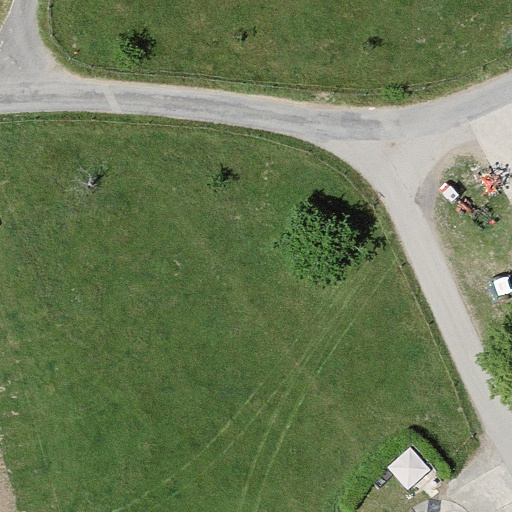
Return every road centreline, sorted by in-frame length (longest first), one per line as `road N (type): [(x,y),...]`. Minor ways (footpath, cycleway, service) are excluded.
road 1 (unclassified): [(0,97),(151,100),(274,115),(375,147)]
road 2 (unclassified): [(375,147),(511,435)]
road 3 (unclassified): [(375,147),(511,83)]
